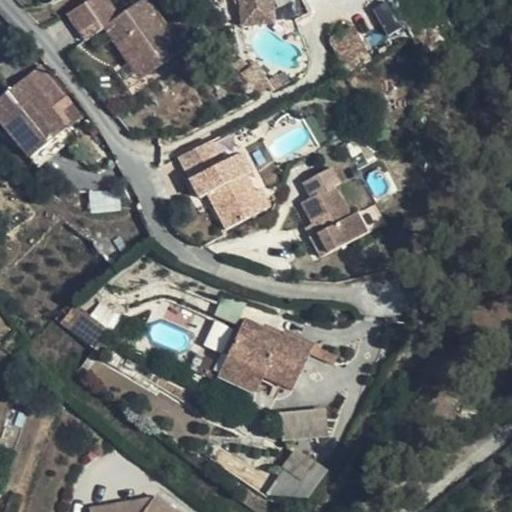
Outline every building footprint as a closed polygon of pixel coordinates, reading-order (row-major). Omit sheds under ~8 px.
[(112,0),(93,0),(70,16),(88,42),(108,28),(130,61),(139,75),(155,65),(159,72),(187,53),(152,0),(151,0),(124,18),(112,0)] [(245,0),(248,24),(275,22),(273,0),(245,0)] [(155,65),(139,75),(144,82),(159,72),(155,65)] [(65,98),(43,66),(9,88),(0,94),(0,117),(26,155),(63,130),(49,109),(65,98)] [(221,160),(212,142),(182,158),(191,176),(221,160)] [(253,171),(244,153),(193,180),(202,198),(213,192),(218,201),(215,203),(228,229),(259,213),(250,196),(256,193),(247,175),(253,171)] [(341,184),(332,167),(305,182),(313,197),(303,203),(314,224),(319,233),(312,236),(323,257),(367,232),(357,213),(351,217),(335,187),(341,184)] [(271,206),(263,189),(256,193),(250,196),(259,213),(271,206)] [(377,203),(363,211),(373,229),(387,221),(377,203)] [(319,233),(314,224),(308,227),(312,236),(319,233)] [(294,387),(314,345),(284,331),(281,335),(244,318),(226,357),(264,375),(294,387)] [(35,365),(19,350),(3,367),(16,378),(21,374),(23,376),(35,365)] [(264,375),(226,357),(218,373),(257,390),(264,375)] [(328,407),(282,411),(284,441),(331,437),(328,407)] [(10,413),(0,408),(0,433),(2,434),(10,413)] [(295,447),(274,486),(309,505),(331,466),(295,447)] [(182,511),(156,492),(155,494),(148,503),(138,497),(88,504),(89,511),(182,511)]
